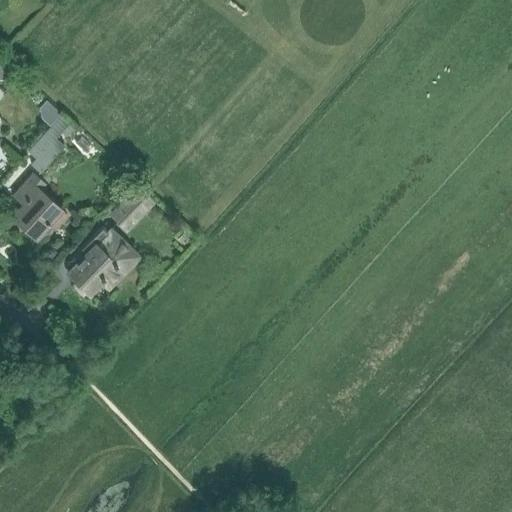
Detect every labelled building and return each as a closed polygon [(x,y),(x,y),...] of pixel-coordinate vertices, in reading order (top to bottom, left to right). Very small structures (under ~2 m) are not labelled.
[(30,163),(39,172),(73,134),(56,118),(27,151),(35,158),(30,163)] [(69,215),(63,209),(41,189),(46,183),(35,173),(15,195),(25,205),(13,218),(35,237),(47,224),(54,231),(69,215)] [(107,214),(126,232),(155,201),(136,183),(107,214)] [(91,206),(80,210),(82,218),(93,214),(91,206)] [(102,226),(66,263),(71,269),(69,272),(89,292),(100,280),(108,288),(141,255),(112,227),(108,231),(102,226)]
